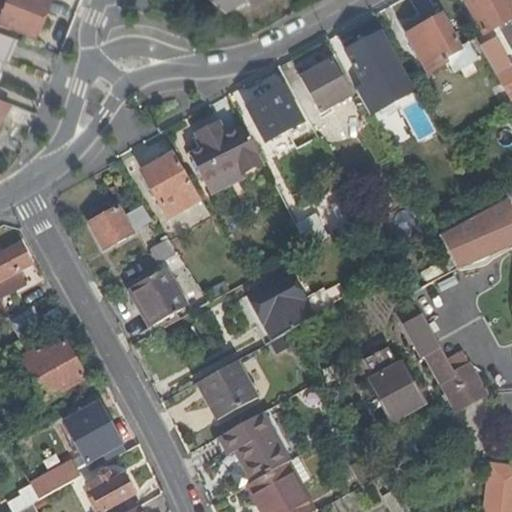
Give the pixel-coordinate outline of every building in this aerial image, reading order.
[(0,0),(0,25),(1,22),(36,35),(50,0),(0,0)] [(211,0),(227,14),(249,0),(250,0),(255,7),(266,0),(211,0)] [(511,0),(466,0),(485,34),(494,28),(497,32),(504,29),(501,25),(511,18),(511,0)] [(433,73),(450,64),(455,73),(480,60),(469,42),(463,45),(446,15),(429,25),(425,17),(407,27),(433,73)] [(504,29),(511,44),(511,18),(501,25),(504,29)] [(0,74),(16,38),(0,31),(0,74)] [(382,33),(347,53),(365,86),(400,66),(382,33)] [(483,49),(511,99),(511,98),(511,67),(511,68),(496,41),(483,49)] [(309,94),(312,99),(320,114),(353,96),(334,60),(300,78),(309,94)] [(267,143),(304,122),(285,88),(248,108),(267,143)] [(11,104),(0,99),(0,120),(3,116),(3,117),(11,104)] [(263,159),(247,128),(226,139),(219,126),(199,135),(206,150),(192,157),(204,181),(238,164),(241,170),(263,159)] [(171,218),(202,200),(176,153),(144,171),(171,218)] [(477,247),(481,255),(497,245),(494,239),(508,234),(506,230),(511,226),(511,206),(510,202),(449,237),(460,256),(477,247)] [(91,225),(105,250),(133,234),(120,209),(91,225)] [(481,255),(482,256),(503,245),(502,243),(511,238),(508,234),(494,239),(497,245),(481,255)] [(158,267),(180,255),(172,242),(151,253),(158,267)] [(22,245),(0,257),(0,296),(23,284),(17,273),(33,264),(22,245)] [(503,245),(482,256),(486,264),(507,253),(503,245)] [(185,309),(164,271),(133,288),(153,326),(185,309)] [(286,335),(316,319),(291,273),(251,295),(266,323),(257,327),(267,346),(286,335)] [(266,323),(251,295),(242,299),(257,327),(266,323)] [(15,328),(22,342),(46,329),(38,315),(34,308),(12,320),(11,320),(15,328)] [(435,337),(429,325),(414,333),(456,411),(486,395),(471,366),(470,365),(468,366),(455,373),(452,367),(435,337)] [(66,342),(50,351),(47,346),(24,359),(46,399),(86,378),(66,342)] [(374,381),(370,383),(391,423),(424,405),(402,364),(398,367),(388,348),(364,361),(372,376),(374,381)] [(465,360),(452,367),(455,373),(468,366),(465,360)] [(258,400),(237,362),(201,382),(208,395),(202,398),(216,423),(258,400)] [(201,382),(196,385),(202,398),(208,395),(201,382)] [(80,450),(85,458),(93,472),(127,453),(100,404),(66,424),(78,445),(72,447),(75,453),(80,450)] [(289,464),(296,460),(268,411),(261,415),(289,464)] [(289,464),(261,415),(218,439),(229,458),(236,454),(253,484),(287,465),(289,464)] [(85,458),(32,488),(40,501),(93,472),(85,458)] [(287,465),(299,486),(311,479),(299,458),(296,460),(289,464),(287,465)] [(313,511),(299,486),(287,465),(253,484),(267,511),(313,511)] [(132,511),(138,509),(142,506),(133,491),(125,477),(114,483),(108,473),(104,472),(101,474),(99,479),(87,485),(101,511),(132,511)] [(489,511),(491,511),(511,511),(511,473),(493,472),(489,511)] [(22,493),(29,507),(33,505),(40,501),(32,488),(22,493)] [(384,498),(392,511),(404,511),(394,493),(384,498)]
